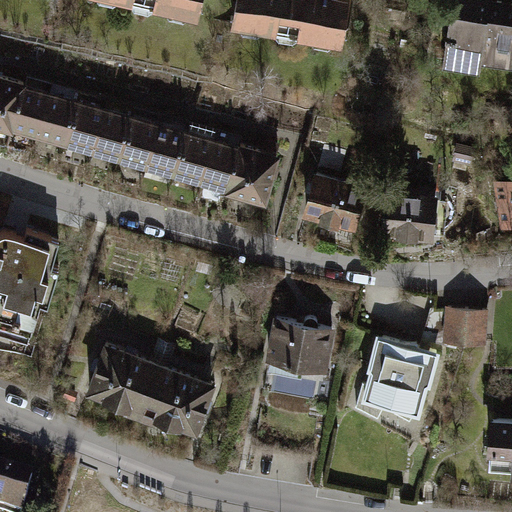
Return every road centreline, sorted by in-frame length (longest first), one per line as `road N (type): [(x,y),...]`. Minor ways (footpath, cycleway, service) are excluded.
road 1 (residential): [(511,275),(364,271),(153,220),(0,169)]
road 2 (residential): [(0,404),(161,470),(367,511)]
